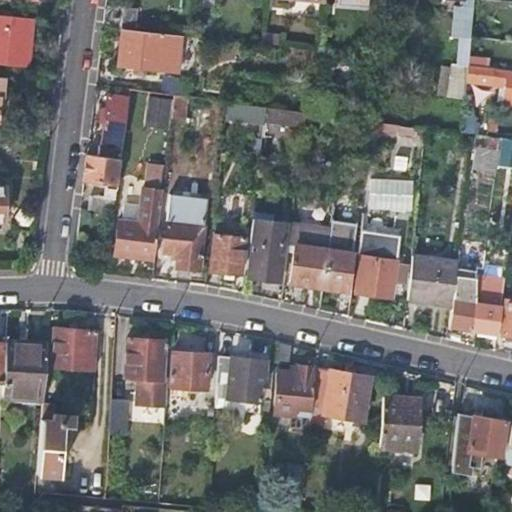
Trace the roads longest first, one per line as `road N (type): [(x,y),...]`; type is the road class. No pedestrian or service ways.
road 1 (residential): [(511,377),(226,310),(56,287)]
road 2 (residential): [(87,0),(56,287)]
